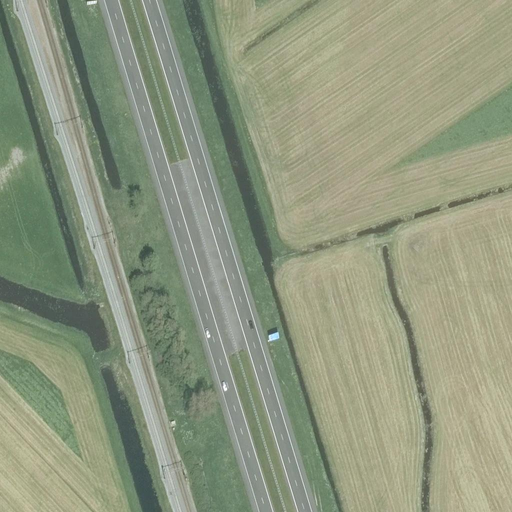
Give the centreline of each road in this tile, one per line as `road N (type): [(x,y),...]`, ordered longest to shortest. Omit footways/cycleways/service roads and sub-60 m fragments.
road 1 (motorway): [(110,0),(266,511)]
road 2 (motorway): [(304,511),(148,0)]
